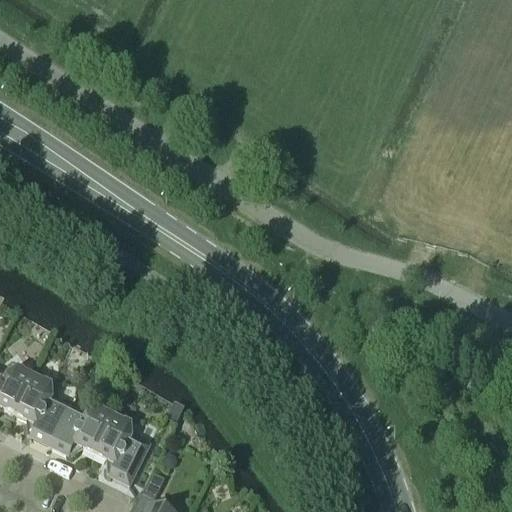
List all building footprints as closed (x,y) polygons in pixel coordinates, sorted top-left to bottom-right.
[(8,381),(0,377),(0,417),(4,415),(15,421),(33,383),(17,375),(8,381)] [(48,452),(69,411),(50,402),(50,391),(33,383),(15,421),(25,426),(26,441),(48,452)] [(87,421),(69,411),(48,452),(71,463),(83,454),(94,460),(112,422),(97,414),(87,421)] [(129,491),(149,451),(130,441),(129,430),(112,422),(94,460),(105,465),(106,480),(129,491)] [(152,511),(151,511),(164,486),(152,479),(141,500),(135,511),(152,511)]
